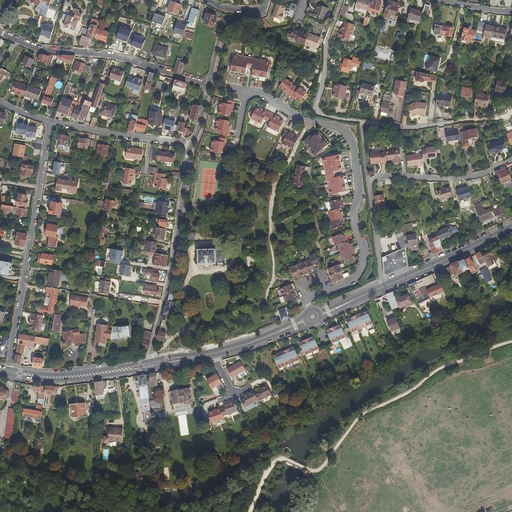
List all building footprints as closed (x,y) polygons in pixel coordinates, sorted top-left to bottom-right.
[(48,7),(38,0),(29,0),(37,7),(38,6),(42,10),(41,15),(42,16),(39,26),(36,25),(34,30),(40,32),(43,24),(48,7)] [(49,5),(50,0),(38,0),(48,7),(56,10),(57,8),(52,6),(49,5)] [(365,15),(367,10),(366,10),(369,1),(367,0),(356,0),(353,10),(355,11),(360,13),(365,15)] [(379,11),(382,3),(374,0),(372,0),(370,7),(378,10),(379,11)] [(390,15),(395,16),(399,4),(388,1),(384,15),(390,17),(390,15)] [(178,15),(181,5),(170,2),(167,12),(178,15)] [(284,10),(285,6),(277,4),(272,16),(281,20),(283,14),(282,13),(283,10),(284,10)] [(323,20),(328,8),(318,4),(315,12),(314,12),(313,16),(323,20)] [(342,5),(338,15),(351,20),(352,16),(344,13),(346,7),(342,5)] [(192,8),(188,21),(193,23),(195,18),(197,18),(199,10),(192,8)] [(422,12),(410,8),(407,18),(406,20),(408,21),(409,18),(419,22),(422,13),(422,12)] [(63,27),(74,31),(78,21),(80,22),(82,15),(78,14),(79,11),(74,9),(73,12),(74,14),(75,14),(73,18),(67,16),(63,14),(61,20),(65,21),(63,27)] [(153,21),(163,25),(166,17),(155,13),(153,21)] [(214,27),(217,16),(206,13),(203,24),(214,27)] [(95,20),(91,19),(89,25),(87,31),(85,37),(89,38),(90,33),(94,34),(96,27),(93,25),(95,20)] [(263,19),(260,20),(265,27),(268,25),(263,19)] [(341,32),(339,32),(338,37),(348,40),(353,24),(344,22),(341,29),(341,32)] [(185,31),(186,28),(187,25),(182,23),(181,25),(175,23),(173,33),(183,36),(185,31)] [(452,37),(455,28),(449,26),(448,28),(443,26),(443,25),(437,23),(434,33),(440,35),(440,34),(452,37)] [(53,27),(43,24),(40,32),(40,35),(46,36),(46,38),(50,39),(53,27)] [(491,38),(494,27),(485,25),(484,31),(483,36),(491,38)] [(123,42),(127,44),(131,32),(120,27),(116,38),(124,41),(123,42)] [(505,35),(506,29),(494,27),(491,38),(491,41),(504,44),(505,35)] [(85,37),(87,30),(81,28),(79,34),(85,37)] [(474,41),(476,31),(472,30),(472,29),(469,28),(468,30),(464,29),(461,41),(462,41),(462,42),(467,43),(467,42),(474,44),(482,46),(482,43),(474,41)] [(105,41),(108,33),(97,29),(94,38),(105,41)] [(296,41),(305,45),(308,35),(293,29),(292,32),(288,31),(286,35),(297,39),(296,41)] [(305,45),(312,48),(315,49),(319,38),(315,36),(314,37),(308,35),(305,45)] [(88,46),(90,38),(89,38),(85,37),(81,36),(79,41),(82,42),(82,44),(88,46)] [(18,47),(11,44),(8,50),(15,53),(18,47)] [(165,59),(168,49),(155,45),(152,55),(165,59)] [(270,78),(272,67),(270,67),(271,64),(271,61),(267,61),(267,62),(240,56),(239,55),(235,54),(234,57),(234,60),(232,60),(230,70),(232,71),(239,72),(247,74),(248,68),(249,65),(252,66),(254,66),(254,69),(253,75),(260,76),(268,78),(270,78)] [(49,59),(51,55),(38,55),(32,72),(35,73),(38,61),(45,63),(44,65),(48,66),(50,59),(49,59)] [(12,59),(8,56),(0,70),(0,81),(0,82),(3,78),(4,79),(6,77),(4,76),(6,72),(5,71),(10,62),(12,59)] [(72,65),(74,57),(58,56),(55,63),(59,64),(61,61),(72,65)] [(441,59),(430,56),(427,69),(437,72),(438,67),(439,64),(441,59)] [(30,68),(33,60),(25,57),(21,64),(30,68)] [(346,58),(344,58),(343,60),(341,70),(349,71),(349,69),(351,69),(353,64),(358,65),(359,60),(357,60),(357,58),(352,57),(351,60),(350,59),(350,58),(346,57),(346,58)] [(179,74),(183,62),(181,61),(182,59),(177,58),(174,70),(173,72),(179,74)] [(364,59),(362,68),(364,68),(365,64),(370,66),(371,62),(369,61),(364,59)] [(82,73),(85,65),(75,62),(71,71),(74,72),(75,70),(82,73)] [(120,83),(123,73),(119,71),(116,71),(117,70),(112,68),(109,79),(120,83)] [(429,81),(438,83),(440,77),(416,71),(415,79),(423,81),(423,80),(423,79),(429,80),(429,81)] [(155,88),(155,87),(150,86),(153,74),(149,72),(144,90),(148,91),(154,92),(155,88)] [(53,82),(54,78),(50,77),(48,82),(45,90),(48,91),(51,81),(53,82)] [(135,80),(128,77),(124,87),(139,91),(142,82),(142,81),(142,80),(138,79),(138,80),(135,80)] [(282,90),(288,95),(294,86),(291,84),(292,83),(284,77),(278,86),(283,89),(282,90)] [(403,94),(406,81),(397,79),(394,92),(403,94)] [(497,79),(494,91),(501,92),(500,94),(504,94),(506,81),(497,79)] [(161,89),(163,82),(156,80),(155,87),(155,88),(161,89)] [(184,89),(186,84),(175,80),(173,85),(184,89)] [(27,87),(27,86),(14,81),(10,92),(14,93),(16,93),(16,95),(24,97),(24,96),(27,87)] [(373,95),(375,85),(362,82),(360,93),(373,95)] [(99,97),(103,85),(98,83),(91,103),(89,107),(95,109),(96,107),(98,100),(99,97)] [(336,88),(336,90),(334,96),(345,98),(348,86),(336,83),(335,88),(336,88)] [(75,94),(77,90),(71,88),(66,86),(63,94),(66,95),(68,91),(75,94)] [(294,86),(288,95),(294,99),(295,98),(300,101),(306,92),(298,87),(297,88),(294,86)] [(37,101),(41,91),(27,87),(24,96),(37,101)] [(471,97),(472,89),(463,87),(461,96),(471,97)] [(51,106),(53,99),(47,97),(48,94),(45,92),(41,102),(51,106)] [(476,93),(474,104),(480,105),(481,104),(488,106),(490,96),(476,93)] [(438,95),(436,105),(451,107),(453,98),(438,95)] [(384,96),(382,106),(384,106),(382,114),(388,116),(389,112),(393,113),(394,104),(390,104),(392,98),(389,97),(384,96)] [(71,106),(73,101),(62,98),(57,112),(68,115),(71,106)] [(84,118),(88,107),(89,107),(91,103),(88,102),(89,99),(85,98),(80,112),(78,120),(82,121),(83,118),(84,118)] [(233,101),(225,99),(224,103),(220,102),(218,113),(229,115),(230,111),(230,108),(232,109),(232,108),(233,101)] [(110,119),(115,107),(103,104),(104,102),(98,100),(96,107),(101,109),(98,115),(110,119)] [(67,117),(72,118),(74,110),(75,108),(77,102),(73,101),(71,106),(68,115),(67,117)] [(417,113),(420,114),(424,115),(426,105),(416,103),(408,105),(411,115),(417,113)] [(198,114),(200,107),(195,105),(195,106),(192,105),(190,112),(198,114)] [(78,120),(80,112),(79,112),(80,109),(76,107),(75,110),(74,110),(72,118),(78,120)] [(190,112),(190,109),(182,107),(180,115),(184,116),(184,117),(185,117),(184,123),(183,128),(186,129),(186,128),(190,112)] [(263,118),(266,120),(270,112),(263,109),(262,110),(259,109),(255,107),(250,118),(260,123),(263,118)] [(160,126),(161,114),(149,112),(148,125),(160,126)] [(196,122),(198,114),(190,112),(189,119),(191,120),(191,121),(196,122)] [(270,112),(266,120),(269,122),(267,126),(278,131),(283,121),(279,119),(276,117),(277,116),(270,112)] [(134,130),(136,124),(138,117),(127,114),(125,116),(125,117),(126,119),(130,120),(127,133),(133,134),(134,130)] [(183,139),(184,139),(185,134),(186,129),(183,128),(184,123),(185,117),(184,117),(184,116),(180,115),(179,120),(176,119),(174,125),(173,130),(181,132),(180,139),(183,139)] [(219,130),(219,134),(227,135),(228,128),(228,127),(227,127),(227,124),(228,120),(217,118),(215,129),(219,130)] [(144,133),(147,121),(142,120),(140,126),(136,124),(134,130),(144,133)] [(27,125),(16,124),(15,134),(25,135),(27,127),(27,125)] [(37,129),(27,127),(25,135),(25,136),(35,138),(37,129)] [(460,131),(461,146),(468,144),(466,137),(477,135),(476,127),(460,131)] [(281,143),(292,149),(297,138),(293,136),(290,134),(290,133),(284,129),(280,137),(283,139),(281,143)] [(459,138),(458,129),(446,131),(447,140),(452,139),(457,139),(459,138)] [(326,145),(320,139),(314,134),(310,138),(308,140),(306,138),(301,143),(311,153),(311,154),(314,157),(316,155),(318,153),(319,154),(327,146),(326,145)] [(68,146),(69,137),(65,137),(65,135),(59,135),(59,136),(58,144),(58,145),(68,146)] [(214,140),(212,151),(223,153),(224,149),(224,146),(226,146),(227,138),(219,137),(218,141),(214,140)] [(502,137),(502,138),(490,142),(490,144),(486,146),(489,153),(493,152),(494,153),(502,150),(501,149),(506,147),(502,137)] [(88,150),(89,139),(84,138),(84,139),(79,138),(77,148),(88,150)] [(23,157),(25,147),(14,145),(13,156),(22,157),(21,163),(25,163),(26,157),(23,157)] [(107,156),(108,147),(98,145),(96,155),(107,156)] [(425,148),(421,148),(421,152),(422,159),(426,158),(426,157),(430,157),(436,156),(435,146),(425,147),(425,148)] [(141,160),(142,150),(133,149),(133,150),(129,149),(126,149),(125,159),(136,160),(141,160)] [(397,149),(382,151),(383,152),(384,159),(391,159),(392,162),(398,162),(398,158),(399,158),(397,149)] [(173,163),(174,154),(169,154),(165,153),(165,152),(157,151),(156,161),(173,163)] [(379,163),(384,163),(384,159),(383,152),(378,152),(378,151),(368,152),(369,163),(379,161),(379,163)] [(341,152),(330,154),(330,156),(327,156),(325,157),(326,161),(327,161),(332,188),(331,189),(332,193),(335,193),(337,192),(338,194),(349,192),(349,190),(347,182),(346,174),(339,176),(337,176),(336,173),(336,171),(338,170),(344,169),(343,161),(341,153),(341,152)] [(419,165),(422,164),(422,159),(421,152),(405,155),(407,165),(418,164),(419,165)] [(55,172),(57,163),(53,163),(53,162),(51,162),(48,161),(46,171),(55,172)] [(32,173),(33,167),(22,166),(21,171),(23,172),(22,176),(29,177),(30,173),(32,173)] [(308,175),(309,168),(295,166),(292,187),(301,188),(303,174),(308,175)] [(504,167),(494,171),(495,174),(497,173),(501,182),(510,179),(506,169),(505,169),(504,167)] [(133,179),(134,170),(125,168),(122,184),(131,186),(131,182),(132,179),(133,179)] [(165,190),(166,179),(164,179),(164,175),(156,173),(155,173),(154,177),(156,177),(155,185),(154,188),(165,190)] [(76,194),(78,182),(69,180),(69,181),(68,181),(66,181),(57,179),(55,190),(61,192),(62,189),(68,190),(71,190),(71,193),(76,194)] [(436,189),(439,199),(446,197),(451,196),(448,186),(436,189)] [(26,209),(27,201),(26,201),(26,196),(18,195),(18,198),(17,199),(16,198),(15,205),(16,205),(16,208),(26,209)] [(374,197),(375,209),(381,208),(381,206),(384,205),(383,196),(374,197)] [(340,202),(339,199),(332,200),(329,201),(324,202),(325,207),(326,207),(327,211),(338,208),(344,207),(343,203),(340,204),(340,202)] [(115,207),(115,202),(104,200),(104,202),(103,206),(103,210),(111,212),(111,206),(115,207)] [(61,216),(63,204),(51,202),(51,207),(50,208),(49,214),(61,216)] [(158,202),(156,215),(167,217),(168,211),(167,211),(168,208),(169,204),(158,202)] [(480,221),(492,216),(489,208),(485,210),(484,209),(482,209),(479,202),(473,205),(480,221)] [(30,214),(31,210),(26,209),(16,208),(0,204),(0,209),(4,210),(4,213),(11,215),(11,214),(16,215),(16,216),(26,217),(26,213),(30,214)] [(493,209),(499,222),(507,218),(501,205),(493,209)] [(327,211),(329,220),(342,217),(341,213),(339,213),(339,212),(338,208),(327,211)] [(342,217),(329,220),(330,223),(325,223),(327,229),(331,228),(331,229),(342,227),(341,223),(341,222),(343,221),(342,217)] [(56,247),(58,238),(56,238),(58,226),(55,226),(56,221),(48,220),(46,236),(49,237),(48,246),(56,247)] [(166,225),(167,221),(159,220),(158,224),(159,224),(158,227),(164,228),(165,225),(166,225)] [(439,234),(439,235),(440,239),(451,233),(453,232),(450,225),(448,226),(438,231),(439,234)] [(163,241),(165,229),(156,228),(154,239),(163,241)] [(24,247),(27,232),(17,231),(16,234),(13,234),(13,238),(15,239),(14,245),(24,247)] [(331,237),(335,245),(337,245),(347,241),(345,237),(343,238),(342,236),(341,233),(331,237)] [(403,240),(404,242),(405,248),(408,247),(408,245),(412,245),(417,244),(416,233),(407,235),(407,239),(403,240)] [(427,249),(430,256),(433,254),(443,250),(440,239),(439,235),(439,234),(427,239),(429,245),(430,248),(427,249)] [(386,274),(407,265),(405,248),(404,242),(403,240),(403,236),(396,239),(397,243),(398,243),(400,246),(401,245),(402,248),(382,257),(384,273),(386,274)] [(155,254),(157,243),(146,241),(145,252),(146,252),(155,254)] [(337,245),(340,253),(352,248),(351,244),(348,245),(348,244),(347,241),(337,245)] [(352,248),(340,253),(343,262),(353,257),(352,255),(351,253),(354,252),(352,248)] [(224,263),(224,249),(197,249),(197,263),(224,263)] [(485,260),(490,268),(495,264),(489,254),(491,253),(489,249),(481,254),(485,260)] [(165,267),(167,256),(155,254),(146,252),(145,255),(155,257),(153,265),(165,267)] [(480,252),(475,254),(480,262),(485,260),(481,254),(480,252)] [(314,253),(308,255),(309,259),(311,265),(315,263),(316,267),(320,266),(314,253)] [(40,263),(51,265),(52,256),(39,254),(37,263),(40,263)] [(464,259),(467,265),(472,273),(476,271),(473,265),(474,264),(470,256),(464,259)] [(309,259),(302,261),(306,271),(308,274),(311,273),(309,270),(313,268),(311,265),(309,259)] [(464,259),(445,267),(450,274),(455,271),(456,272),(467,265),(464,259)] [(0,275),(9,277),(12,262),(0,260),(0,275)] [(306,271),(302,261),(296,264),(301,277),(304,276),(303,272),(306,271)] [(301,277),(296,264),(289,267),(292,276),(296,275),(297,279),(301,277)] [(330,271),(326,273),(327,276),(340,271),(337,264),(328,267),(330,271)] [(131,266),(121,265),(120,275),(129,276),(131,266)] [(480,269),(487,279),(493,276),(486,266),(480,269)] [(60,271),(49,269),(47,284),(58,286),(61,271),(60,271)] [(159,274),(152,273),(153,270),(143,269),(142,274),(151,276),(150,282),(158,283),(159,274)] [(340,271),(327,276),(328,280),(332,278),(334,281),(343,277),(340,271)] [(431,274),(407,284),(417,303),(429,296),(431,300),(441,295),(438,290),(442,288),(439,283),(427,290),(425,286),(435,281),(431,274)] [(108,295),(110,282),(101,280),(99,293),(108,295)] [(289,288),(288,284),(279,288),(281,295),(295,289),(294,286),(289,288)] [(159,291),(156,290),(156,287),(146,285),(144,293),(158,296),(159,291)] [(55,305),(57,290),(51,289),(46,288),(45,293),(50,293),(48,309),(42,308),(42,309),(41,313),(42,313),(46,314),(53,315),(54,315),(55,305)] [(295,289),(281,295),(284,301),(293,298),(292,294),(296,293),(295,289)] [(391,290),(385,294),(391,308),(399,305),(400,307),(410,302),(406,294),(395,298),(391,290)] [(166,299),(161,318),(169,320),(174,301),(171,300),(173,294),(168,292),(166,299)] [(86,308),(87,298),(70,296),(69,306),(77,307),(77,306),(86,308)] [(421,307),(431,302),(429,298),(419,303),(421,307)] [(453,307),(459,317),(461,316),(455,306),(453,307)] [(281,319),(288,316),(284,307),(277,310),(281,319)] [(450,308),(456,319),(459,317),(453,307),(450,308)] [(366,309),(361,311),(362,312),(359,313),(364,326),(371,323),(366,309)] [(423,312),(431,328),(435,326),(426,310),(423,312)] [(364,326),(359,313),(356,315),(355,314),(351,315),(357,328),(364,326)] [(39,332),(42,316),(33,314),(31,314),(30,320),(31,320),(31,323),(30,330),(39,332)] [(57,332),(60,316),(54,315),(53,315),(52,318),(50,331),(57,332)] [(357,328),(351,315),(348,317),(348,318),(345,319),(350,331),(357,328)] [(389,330),(398,326),(394,317),(385,320),(389,330)] [(110,340),(112,330),(107,329),(108,326),(97,324),(94,343),(105,344),(106,339),(110,340)] [(336,325),(335,324),(332,326),(337,339),(344,336),(339,324),(336,325)] [(131,337),(129,325),(112,327),(112,330),(110,340),(118,338),(118,339),(131,337)] [(337,339),(332,326),(328,327),(328,328),(325,330),(330,342),(337,339)] [(85,343),(84,334),(79,334),(79,330),(63,332),(63,337),(62,338),(62,341),(60,341),(61,347),(62,347),(67,346),(66,345),(85,343)] [(158,330),(156,338),(163,340),(165,332),(158,330)] [(149,341),(152,333),(144,331),(142,339),(149,341)] [(19,366),(21,356),(22,356),(24,346),(33,347),(33,344),(34,337),(18,334),(13,365),(19,366)] [(309,337),(308,336),(305,337),(311,350),(318,347),(312,335),(309,337)] [(41,345),(42,338),(34,337),(33,344),(41,345)] [(311,350),(305,337),(301,339),(301,340),(298,342),(304,354),(311,350)] [(0,356),(3,357),(4,351),(7,352),(9,339),(4,338),(3,342),(0,344),(0,356)] [(48,346),(49,339),(42,338),(41,345),(48,346)] [(147,349),(149,343),(142,341),(141,348),(147,349)] [(289,348),(289,347),(285,349),(291,361),(298,358),(293,346),(289,348)] [(291,361),(285,349),(281,350),(282,351),(279,352),(284,364),(291,361)] [(284,364),(279,352),(276,354),(275,353),(271,355),(277,368),(284,364)] [(41,368),(43,358),(33,357),(32,367),(41,368)] [(244,367),(239,358),(225,366),(230,374),(238,370),(240,375),(246,371),(244,367)] [(216,382),(221,378),(216,370),(211,373),(206,377),(211,385),(214,390),(219,387),(216,382)] [(144,420),(151,419),(146,380),(145,372),(137,374),(144,420)] [(99,379),(94,380),(96,395),(102,394),(101,380),(100,381),(99,379)] [(256,396),(258,400),(271,393),(265,380),(259,383),(260,385),(256,387),(256,388),(253,390),(256,396)] [(192,397),(189,383),(182,384),(182,385),(171,388),(173,398),(184,396),(185,398),(192,397)] [(54,385),(45,385),(43,399),(42,407),(47,407),(48,405),(47,405),(49,392),(54,393),(54,385)] [(243,403),(256,396),(253,390),(251,386),(244,390),(245,392),(242,393),(243,395),(239,397),(243,403)] [(8,398),(9,391),(3,390),(3,388),(0,387),(0,395),(6,396),(6,398),(8,398)] [(226,411),(240,406),(236,396),(229,399),(229,400),(226,402),(226,403),(223,405),(226,411)] [(87,410),(85,400),(71,402),(73,415),(85,413),(84,411),(87,410)] [(212,419),(224,415),(219,404),(208,409),(212,419)] [(13,429),(16,410),(9,409),(5,433),(9,431),(11,430),(13,429)] [(30,414),(33,411),(29,411),(29,409),(26,409),(26,410),(24,410),(23,417),(28,418),(30,414)] [(181,435),(188,434),(186,415),(178,416),(181,435)] [(121,439),(122,426),(115,426),(115,427),(110,427),(110,426),(106,426),(105,434),(104,435),(104,440),(109,440),(110,438),(121,439)]
